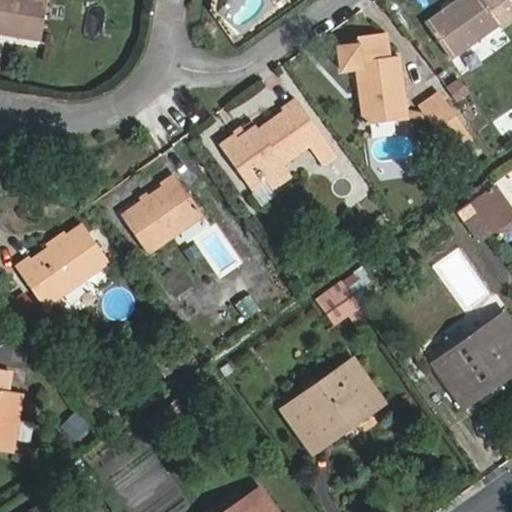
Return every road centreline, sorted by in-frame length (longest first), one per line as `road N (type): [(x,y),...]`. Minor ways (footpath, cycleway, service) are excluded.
road 1 (residential): [(335,0),(221,75),(171,68)]
road 2 (residential): [(0,110),(105,116),(171,68)]
